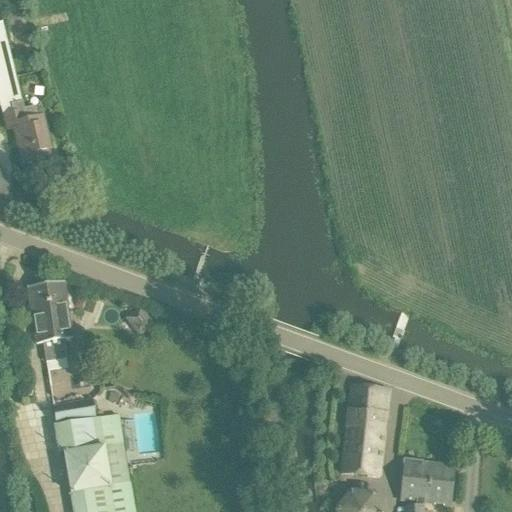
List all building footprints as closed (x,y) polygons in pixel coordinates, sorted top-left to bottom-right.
[(1,111),(22,106),(21,104),(22,104),(2,24),(0,24),(0,108),(1,109),(1,111)] [(36,108),(23,111),(22,106),(1,111),(7,132),(13,130),(22,167),(53,159),(43,118),(38,119),(36,108)] [(66,360),(65,352),(63,342),(72,341),(63,284),(27,290),(36,346),(44,345),(47,363),(66,360)] [(385,416),(387,393),(351,389),(348,412),(346,426),(347,426),(341,476),(377,480),(383,430),(384,430),(385,416)] [(134,511),(119,418),(96,421),(93,402),(53,409),(61,457),(65,457),(74,511),(134,511)] [(400,502),(416,504),(416,507),(406,508),(405,511),(423,511),(423,507),(424,505),(434,506),(435,504),(443,505),(443,507),(451,508),(456,468),(404,462),(400,502)] [(388,511),(390,509),(379,489),(356,488),(342,507),(344,511),(388,511)]
